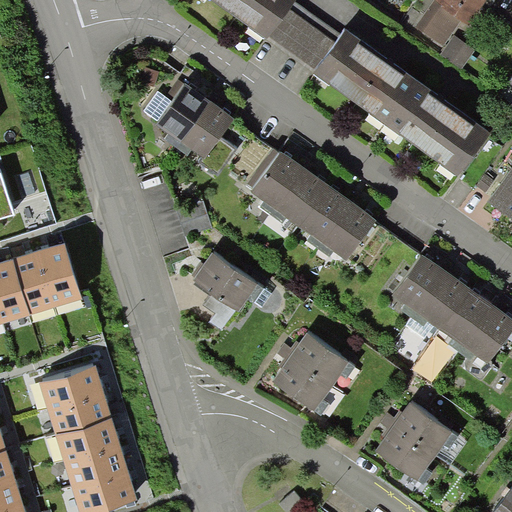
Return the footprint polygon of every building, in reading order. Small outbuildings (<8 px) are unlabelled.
[(296,0),(210,0),(266,40),(269,37),(295,1),(296,0)] [(486,0),(434,0),(415,27),(444,46),(462,20),(469,25),(486,0)] [(340,34),(295,1),(269,37),(315,70),(340,34)] [(385,125),(417,81),(345,29),(340,34),(315,70),(313,73),(385,125)] [(476,49),(455,35),(442,55),(462,69),(476,49)] [(155,86),(159,71),(146,68),(142,82),(155,86)] [(511,76),(511,77),(499,96),(511,104),(511,76)] [(489,133),(417,81),(385,125),(457,177),(489,133)] [(210,101),(185,83),(172,102),(159,120),(156,125),(168,133),(181,142),(210,101)] [(159,120),(172,102),(158,92),(145,110),(159,120)] [(181,142),(191,150),(201,157),(198,162),(217,176),(235,150),(219,138),(233,118),(210,101),(181,142)] [(187,155),(191,150),(181,142),(168,133),(164,138),(187,155)] [(305,167),(281,151),(251,191),(264,200),(275,209),(305,167)] [(329,184),(305,167),(275,209),(287,217),(299,226),(329,184)] [(499,174),(489,167),(476,185),(486,192),(499,174)] [(511,219),(511,167),(487,201),(511,219)] [(0,219),(14,215),(1,172),(0,172),(0,219)] [(352,201),(329,184),(299,226),(311,234),(322,242),(352,201)] [(282,223),(287,217),(275,209),(264,200),(260,206),(282,223)] [(376,219),(352,201),(322,242),(333,250),(347,260),(376,219)] [(329,256),(333,250),(322,242),(311,234),(307,240),(329,256)] [(40,250),(57,307),(83,299),(65,243),(40,250)] [(57,307),(40,250),(13,259),(30,314),(57,307)] [(235,310),(238,312),(247,298),(253,303),(254,302),(264,289),(213,253),(193,279),(196,281),(193,284),(210,295),(211,294),(235,310)] [(447,272),(422,254),(392,296),(405,304),(418,313),(447,272)] [(13,259),(0,262),(0,311),(3,322),(30,314),(13,259)] [(470,289),(447,272),(418,313),(428,321),(434,325),(441,329),(470,289)] [(261,308),(272,293),(264,289),(254,302),(261,308)] [(493,305),(470,289),(441,329),(453,338),(463,346),(493,305)] [(221,330),(235,310),(211,294),(210,295),(203,304),(216,313),(209,322),(221,330)] [(424,326),(428,321),(418,313),(405,304),(401,310),(411,317),(424,326)] [(511,318),(493,305),(463,346),(475,354),(488,364),(508,337),(511,331),(511,318)] [(434,325),(428,321),(424,326),(411,317),(405,324),(424,338),(434,325)] [(285,343),(281,348),(334,385),(341,375),(349,362),(306,332),(299,342),(296,340),(291,347),(285,343)] [(470,360),(475,354),(463,346),(453,338),(449,344),(470,360)] [(323,399),(334,385),(281,348),(277,352),(284,358),(278,365),(281,367),(271,381),(315,411),(323,399)] [(349,362),(341,375),(346,378),(354,367),(349,362)] [(96,365),(39,382),(47,409),(104,391),(96,365)] [(104,391),(47,409),(55,435),(112,417),(104,391)] [(315,411),(321,415),(329,403),(323,399),(315,411)] [(388,412),(384,418),(436,455),(452,431),(409,402),(402,412),(400,410),(394,416),(388,412)] [(55,435),(64,460),(119,444),(112,417),(55,435)] [(426,469),(436,455),(384,418),(380,423),(387,427),(382,435),(385,437),(375,450),(418,480),(426,469)] [(436,455),(451,464),(466,440),(452,431),(436,455)] [(119,444),(64,460),(74,489),(128,472),(119,444)] [(0,482),(15,478),(7,449),(0,451),(0,482)] [(432,474),(426,469),(418,480),(424,484),(432,474)] [(94,511),(138,499),(128,472),(74,489),(80,511),(94,511)] [(0,511),(3,511),(23,507),(15,478),(0,482),(0,511)] [(511,511),(511,488),(493,511),(511,511)] [(286,511),(302,500),(294,490),(279,502),(286,511)]
